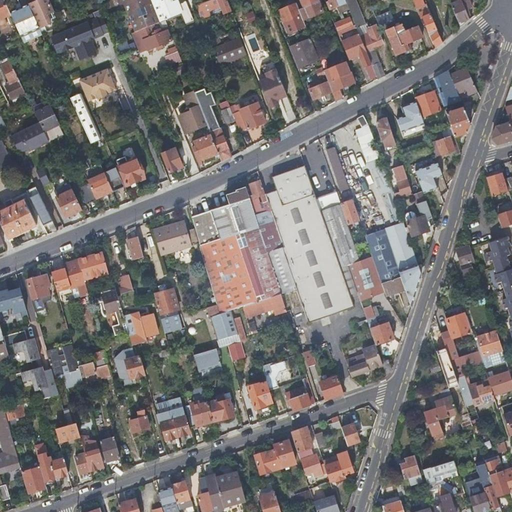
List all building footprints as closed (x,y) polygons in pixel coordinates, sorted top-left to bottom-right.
[(4,0),(0,0),(0,18),(10,13),(10,12),(4,0)] [(37,0),(29,4),(39,27),(39,28),(41,32),(47,30),(45,25),(51,23),(55,21),(57,20),(55,16),(53,17),(50,18),(48,14),(53,11),(48,0),(37,0)] [(117,0),(131,33),(135,31),(123,0),(117,0)] [(123,0),(135,31),(139,29),(157,22),(165,19),(181,13),(185,23),(193,20),(186,1),(179,3),(177,0),(123,0)] [(220,6),(217,0),(208,0),(206,1),(196,5),(201,17),(205,16),(204,13),(220,7),(220,6)] [(301,8),(318,2),(317,0),(300,0),(302,4),(300,5),(301,8)] [(344,0),(325,0),(329,10),(336,6),(339,5),(346,2),(344,0)] [(351,15),(359,12),(354,0),(344,0),(346,2),(351,15)] [(411,0),(421,21),(423,20),(435,48),(441,42),(435,30),(436,29),(430,16),(426,5),(424,6),(421,0),(411,0)] [(449,4),(459,27),(468,20),(464,11),(471,7),(468,0),(453,0),(454,2),(449,4)] [(322,12),(318,2),(301,8),(298,10),(302,20),(322,12)] [(305,25),(302,20),(298,10),(296,3),(279,10),(288,32),(305,25)] [(10,13),(21,36),(39,27),(29,4),(10,12),(10,13)] [(339,5),(336,6),(343,23),(345,22),(339,5)] [(258,21),(268,17),(265,7),(254,11),(258,21)] [(389,11),(375,17),(379,26),(393,20),(389,11)] [(359,34),(365,50),(373,46),(382,43),(374,24),(366,28),(359,12),(351,15),(353,19),(355,24),(357,29),(359,34)] [(92,37),(102,34),(96,19),(52,36),(54,42),(58,51),(75,45),(80,58),(84,56),(86,57),(90,56),(91,53),(95,52),(89,39),(89,36),(91,35),(92,37)] [(167,30),(171,40),(173,39),(165,19),(157,22),(158,24),(161,29),(165,28),(166,30),(167,30)] [(343,23),(335,26),(338,32),(355,24),(353,19),(345,22),(343,23)] [(157,22),(139,29),(147,49),(147,50),(157,46),(162,44),(171,40),(167,30),(166,30),(165,28),(161,29),(158,24),(157,22)] [(338,32),(339,36),(357,29),(355,24),(338,32)] [(408,49),(408,48),(406,43),(409,42),(422,37),(417,25),(404,31),(401,24),(394,27),(393,26),(385,29),(395,54),(408,49)] [(42,33),(41,32),(39,28),(39,27),(21,36),(23,41),(34,36),(42,33)] [(135,31),(131,33),(138,50),(139,52),(147,49),(139,29),(135,31)] [(365,50),(359,34),(341,41),(348,59),(358,55),(363,66),(371,63),(366,51),(365,50)] [(217,37),(210,40),(213,48),(216,47),(223,64),(245,55),(239,38),(217,46),(216,44),(219,42),(217,37)] [(318,59),(310,38),(289,47),(299,72),(302,70),(300,67),(318,59)] [(371,63),(371,64),(371,65),(372,65),(380,62),(373,46),(365,50),(366,51),(371,63)] [(216,47),(213,48),(220,65),(223,64),(216,47)] [(12,99),(25,93),(10,61),(2,65),(11,83),(6,86),(12,99)] [(350,72),(346,62),(339,65),(338,64),(330,68),(330,69),(323,72),(325,76),(327,82),(331,91),(335,101),(342,97),(338,89),(354,82),(350,72)] [(384,74),(380,62),(372,65),(377,77),(384,74)] [(186,72),(183,64),(175,68),(178,75),(186,72)] [(370,79),(376,76),(371,65),(371,64),(365,67),(370,79)] [(107,68),(79,80),(88,101),(97,97),(98,99),(107,95),(107,93),(116,89),(107,68)] [(449,74),(458,96),(476,89),(466,68),(449,74)] [(287,96),(276,69),(265,73),(267,78),(259,81),(269,108),(279,105),(277,100),(287,96)] [(325,76),(323,72),(322,69),(316,72),(319,79),(325,76)] [(444,107),(460,101),(458,96),(449,74),(447,70),(446,71),(433,77),(439,93),(443,106),(444,107)] [(313,99),(331,91),(327,82),(324,83),(323,81),(316,83),(317,86),(309,89),(313,99)] [(497,144),(511,139),(511,86),(511,85),(507,97),(511,99),(511,102),(511,105),(505,108),(510,122),(496,127),(492,138),(497,144)] [(221,161),(231,156),(221,131),(216,119),(211,106),(216,104),(211,92),(206,93),(204,88),(194,92),(207,124),(209,131),(218,153),(219,155),(221,161)] [(194,92),(185,95),(189,108),(186,109),(184,112),(186,116),(180,118),(186,132),(207,124),(194,92)] [(433,92),(415,98),(415,100),(421,117),(440,110),(439,107),(434,94),(433,92)] [(439,93),(434,94),(439,107),(443,106),(439,93)] [(71,98),(91,142),(96,139),(95,137),(99,136),(91,117),(90,118),(79,94),(71,98)] [(38,100),(31,104),(33,109),(40,122),(49,141),(63,134),(50,105),(42,108),(38,100)] [(402,129),(423,122),(421,117),(415,100),(401,105),(404,115),(397,117),(402,129)] [(9,104),(13,112),(18,110),(15,102),(9,104)] [(240,110),(244,119),(247,128),(265,121),(258,102),(240,108),(240,110)] [(234,112),(240,110),(240,108),(238,104),(236,105),(236,103),(235,103),(232,105),(234,112)] [(235,119),(232,113),(230,107),(222,110),(225,120),(227,122),(235,119)] [(470,125),(463,108),(459,109),(458,107),(456,107),(457,110),(446,114),(450,126),(454,137),(467,133),(470,125)] [(244,119),(240,110),(234,112),(232,113),(235,119),(239,131),(247,128),(244,119)] [(367,124),(362,115),(356,118),(361,128),(367,124)] [(397,147),(387,118),(376,122),(386,151),(397,147)] [(40,122),(11,136),(19,152),(26,149),(28,152),(49,141),(40,122)] [(454,137),(450,126),(427,134),(435,156),(458,148),(454,137)] [(201,160),(215,155),(218,153),(209,131),(207,133),(208,136),(193,141),(195,145),(192,146),(199,164),(202,163),(201,160)] [(380,156),(372,132),(358,137),(367,161),(378,194),(382,192),(392,221),(402,218),(395,200),(393,193),(386,171),(380,156)] [(0,172),(14,165),(0,136),(0,172)] [(348,188),(334,146),(326,149),(340,191),(348,188)] [(175,148),(161,153),(169,172),(183,166),(175,148)] [(127,184),(144,177),(137,159),(128,163),(126,156),(117,160),(127,184)] [(434,177),(441,174),(437,161),(415,168),(423,190),(424,191),(437,186),(434,177)] [(395,200),(412,194),(402,165),(392,169),(399,191),(393,193),(395,200)] [(360,299),(357,292),(350,294),(316,198),(309,178),(304,166),(272,177),(277,190),(265,194),(270,210),(283,246),(297,288),(308,323),(319,320),(318,316),(347,305),(349,311),(353,309),(351,302),(360,299)] [(49,181),(43,168),(36,171),(42,184),(49,181)] [(113,168),(104,172),(112,191),(122,187),(113,168)] [(501,171),(485,176),(491,196),(508,191),(506,187),(503,176),(501,171)] [(96,199),(112,191),(104,172),(87,180),(89,184),(95,198),(96,199)] [(511,179),(510,174),(503,176),(506,187),(511,185),(511,179)] [(250,184),(253,194),(249,196),(255,215),(270,210),(265,194),(260,180),(250,184)] [(95,198),(89,184),(80,188),(86,202),(95,198)] [(281,294),(296,288),(297,288),(283,246),(267,252),(255,215),(249,196),(246,187),(236,190),(237,191),(227,195),(230,204),(191,216),(217,303),(220,313),(231,310),(243,306),(263,299),(281,294)] [(82,209),(72,189),(57,196),(66,216),(82,209)] [(405,227),(408,237),(412,236),(430,230),(428,226),(430,225),(429,221),(430,218),(433,217),(428,203),(426,203),(422,191),(414,194),(418,206),(422,216),(407,221),(409,226),(405,227)] [(360,261),(354,244),(347,224),(340,204),(336,192),(316,198),(350,294),(357,292),(348,265),(360,261)] [(44,205),(44,204),(38,206),(35,199),(31,200),(43,225),(48,223),(52,231),(56,229),(56,228),(44,205)] [(347,224),(359,219),(352,199),(340,204),(347,224)] [(13,205),(10,200),(5,203),(7,208),(0,211),(0,222),(8,239),(37,225),(24,200),(13,205)] [(510,212),(497,216),(501,228),(511,224),(511,204),(511,203),(508,204),(510,212)] [(283,246),(270,210),(255,215),(267,252),(283,246)] [(154,229),(161,255),(191,246),(184,221),(154,229)] [(399,271),(418,264),(408,237),(405,227),(403,223),(400,224),(365,236),(375,264),(381,283),(401,277),(399,271)] [(138,235),(137,229),(136,225),(128,229),(128,238),(138,235)] [(140,264),(146,262),(140,240),(138,235),(128,238),(134,259),(140,257),(141,261),(139,261),(140,264)] [(506,237),(489,242),(491,251),(486,252),(489,261),(492,260),(494,267),(508,262),(505,256),(508,255),(506,248),(510,247),(506,237)] [(469,245),(455,250),(463,274),(473,271),(470,262),(473,261),(469,249),(469,245)] [(103,252),(79,259),(85,279),(109,273),(103,252)] [(85,279),(79,259),(67,263),(69,272),(67,273),(71,287),(71,288),(78,286),(81,295),(89,293),(88,292),(85,279)] [(381,283),(375,264),(362,268),(360,261),(348,265),(357,292),(360,299),(363,310),(370,308),(372,295),(371,291),(383,287),(381,283)] [(508,262),(494,267),(497,274),(494,275),(496,283),(501,281),(504,290),(511,286),(511,268),(510,269),(508,262)] [(411,307),(421,274),(418,264),(399,271),(401,277),(405,289),(411,307)] [(67,273),(65,269),(52,273),(57,291),(71,287),(67,273)] [(34,298),(32,299),(37,317),(48,314),(44,302),(51,300),(48,289),(51,288),(47,274),(35,277),(34,277),(33,276),(32,277),(31,277),(30,278),(30,279),(28,280),(34,298)] [(122,287),(119,288),(120,294),(133,290),(129,274),(122,277),(123,280),(120,281),(122,287)] [(388,295),(405,289),(401,277),(381,283),(383,287),(384,291),(386,297),(389,296),(388,295)] [(468,286),(462,289),(466,303),(473,301),(468,286)] [(511,286),(504,290),(506,298),(501,299),(504,308),(507,307),(509,314),(511,312),(511,286)] [(161,292),(154,293),(161,317),(162,320),(165,332),(165,333),(183,328),(178,309),(179,308),(173,288),(167,290),(166,287),(160,289),(161,292)] [(26,309),(20,288),(9,291),(14,307),(15,312),(26,309)] [(307,324),(308,323),(297,288),(296,288),(307,324)] [(14,307),(9,291),(9,289),(0,291),(0,309),(0,311),(14,307)] [(118,334),(128,331),(123,314),(116,290),(103,294),(108,312),(118,309),(121,323),(116,324),(118,334)] [(286,310),(285,308),(281,294),(263,299),(243,306),(246,316),(266,310),(273,308),(275,313),(286,310)] [(319,320),(349,311),(347,305),(318,316),(319,320)] [(375,306),(370,308),(373,316),(374,315),(374,316),(378,315),(375,306)] [(370,308),(363,310),(366,319),(375,344),(393,338),(388,323),(387,321),(384,320),(376,323),(374,316),(374,315),(373,316),(370,308)] [(220,313),(211,317),(217,339),(238,333),(234,317),(231,310),(220,313)] [(132,345),(147,341),(146,337),(141,317),(140,312),(131,315),(136,333),(129,335),(132,345)] [(469,332),(463,313),(445,319),(451,338),(469,332)] [(472,332),(465,313),(463,313),(469,332),(472,332)] [(153,314),(141,317),(146,337),(158,333),(153,314)] [(240,316),(234,317),(238,333),(240,337),(246,335),(240,316)] [(0,358),(9,355),(6,345),(3,336),(0,324),(0,358)] [(3,336),(6,345),(13,343),(28,339),(25,330),(20,331),(3,336)] [(483,356),(502,350),(496,331),(477,337),(481,350),(483,356)] [(163,349),(169,348),(165,333),(165,332),(159,334),(163,349)] [(28,339),(13,343),(16,353),(22,351),(29,355),(31,361),(40,358),(34,337),(28,339)] [(80,369),(79,366),(72,343),(54,348),(47,350),(53,374),(54,376),(63,373),(80,369)] [(383,365),(381,361),(375,344),(362,349),(364,354),(369,370),(383,365)] [(132,377),(145,374),(140,356),(135,357),(133,347),(123,350),(116,359),(121,378),(125,379),(126,385),(133,383),(132,377)] [(216,347),(194,354),(196,361),(198,369),(199,371),(222,364),(221,362),(216,347)] [(454,348),(446,350),(452,366),(460,390),(465,405),(465,406),(473,404),(467,384),(462,370),(482,363),(478,351),(457,357),(455,348),(454,348)] [(109,363),(105,349),(92,353),(94,361),(95,367),(96,367),(109,363)] [(303,352),(308,366),(316,364),(311,349),(303,352)] [(505,362),(502,350),(483,356),(481,350),(478,351),(482,363),(483,369),(505,362)] [(351,376),(369,370),(364,354),(356,357),(358,361),(348,364),(349,367),(349,368),(351,376)] [(386,375),(391,370),(387,359),(381,361),(383,365),(386,375)] [(95,367),(94,361),(79,366),(80,369),(82,376),(94,373),(97,386),(100,385),(99,378),(96,367),(95,367)] [(267,381),(269,389),(278,386),(276,379),(280,371),(287,369),(284,361),(271,365),(272,370),(271,373),(265,375),(267,381)] [(99,378),(112,374),(109,363),(96,367),(99,378)] [(53,374),(45,376),(42,366),(36,368),(21,372),(24,382),(30,380),(37,384),(39,389),(41,389),(43,397),(59,393),(55,379),(54,376),(53,374)] [(487,378),(487,381),(492,395),(511,388),(511,381),(510,374),(509,371),(487,378)] [(344,392),(338,375),(321,381),(326,398),(344,392)] [(265,403),(273,401),(269,389),(267,381),(259,383),(259,382),(256,383),(255,380),(252,381),(253,384),(249,385),(251,393),(248,395),(249,398),(252,397),(255,408),(266,404),(265,403)] [(448,389),(457,413),(463,429),(472,426),(470,421),(469,416),(463,418),(461,411),(459,406),(465,405),(460,390),(454,391),(453,388),(455,387),(452,380),(446,382),(448,389)] [(473,404),(474,405),(487,401),(486,398),(492,396),(492,395),(487,381),(470,386),(469,383),(467,384),(473,404)] [(197,425),(213,420),(208,402),(207,399),(202,383),(202,384),(203,386),(193,388),(196,399),(190,400),(190,402),(185,403),(188,415),(191,426),(196,424),(197,425)] [(294,409),(310,404),(305,389),(311,388),(310,385),(285,392),(289,404),(292,403),(294,409)] [(310,404),(315,402),(311,388),(305,389),(310,404)] [(448,389),(436,392),(438,401),(434,402),(437,409),(423,413),(432,440),(443,437),(439,424),(443,423),(442,418),(457,413),(448,389)] [(208,402),(213,420),(223,418),(234,415),(229,399),(226,400),(225,400),(224,397),(223,393),(215,395),(216,399),(208,402)] [(166,439),(179,436),(171,409),(171,410),(168,400),(156,403),(159,413),(157,413),(159,423),(162,422),(166,439)] [(0,473),(20,467),(8,424),(4,409),(2,402),(0,403),(0,435),(5,451),(0,452),(0,473)] [(22,403),(4,409),(8,424),(11,423),(10,419),(26,415),(22,403)] [(171,409),(179,436),(190,433),(183,406),(171,409)] [(80,436),(80,435),(76,422),(73,423),(69,408),(64,410),(68,425),(56,428),(60,441),(80,436)] [(144,409),(137,410),(139,417),(130,420),(133,432),(150,427),(147,415),(146,416),(144,409)] [(511,411),(502,415),(509,436),(511,434),(511,411)] [(337,416),(331,418),(332,422),(329,424),(331,430),(341,426),(337,416)] [(470,421),(472,426),(474,432),(479,430),(475,419),(470,421)] [(341,427),(347,445),(359,441),(353,423),(341,427)] [(306,427),(291,432),(297,451),(299,458),(314,453),(312,447),(306,427)] [(322,432),(314,434),(318,447),(326,445),(322,432)] [(85,452),(90,470),(104,466),(99,449),(96,440),(90,440),(89,436),(80,435),(80,436),(82,443),(84,449),(85,452)] [(106,461),(121,457),(115,436),(100,440),(106,461)] [(288,440),(273,445),(274,450),(280,468),(295,463),(288,440)] [(503,442),(495,445),(497,452),(506,449),(503,442)] [(45,480),(56,477),(51,461),(51,458),(50,457),(47,458),(43,444),(35,446),(45,480)] [(56,477),(69,474),(62,450),(56,452),(57,457),(51,458),(51,461),(56,477)] [(280,468),(274,450),(266,452),(255,455),(260,474),(280,468)] [(327,472),(329,481),(334,479),(335,480),(345,477),(344,474),(353,471),(347,451),(337,454),(337,456),(323,460),(324,463),(327,472)] [(88,471),(90,470),(85,452),(76,455),(81,473),(84,472),(85,477),(89,476),(88,471)] [(318,475),(327,472),(324,463),(320,464),(317,454),(301,459),(305,474),(306,473),(317,470),(318,475)] [(404,458),(405,462),(400,463),(404,479),(408,477),(410,485),(416,483),(416,482),(422,480),(414,455),(404,458)] [(500,494),(510,491),(503,471),(499,458),(484,463),(485,466),(493,488),(497,486),(500,494)] [(422,470),(427,488),(428,490),(442,486),(440,481),(435,482),(434,476),(441,474),(442,478),(450,475),(451,479),(458,477),(452,460),(443,463),(422,470)] [(47,487),(41,466),(35,468),(33,462),(26,464),(28,470),(22,472),(28,493),(47,487)] [(490,509),(499,506),(493,488),(485,466),(476,469),(482,484),(490,509)] [(511,468),(503,471),(510,491),(511,490),(511,468)] [(216,474),(204,477),(209,492),(214,510),(218,509),(219,510),(219,511),(220,511),(222,511),(223,511),(224,511),(225,510),(225,509),(225,508),(225,507),(246,501),(237,471),(217,477),(216,474)] [(398,495),(399,496),(405,494),(398,471),(392,473),(398,495)] [(206,490),(203,478),(198,479),(201,491),(206,490)] [(172,485),(177,503),(179,509),(187,507),(188,511),(191,511),(194,511),(186,480),(172,485)] [(440,481),(442,486),(451,492),(454,488),(441,481),(440,481)] [(272,483),(258,487),(260,493),(274,489),(272,483)] [(0,485),(0,492),(2,500),(10,498),(5,484),(0,485)] [(474,511),(483,511),(491,510),(490,509),(482,484),(467,489),(474,511)] [(172,485),(158,489),(163,507),(164,511),(175,511),(179,511),(179,509),(177,503),(172,485)] [(442,486),(428,490),(430,495),(443,490),(442,486)] [(309,489),(289,496),(292,508),(313,501),(309,489)] [(207,511),(214,510),(209,492),(197,496),(201,511),(207,511)] [(280,511),(275,492),(259,497),(263,511),(280,511)] [(433,507),(435,511),(453,511),(450,501),(448,493),(447,493),(439,495),(442,503),(433,506),(433,507)] [(403,511),(399,496),(398,495),(383,500),(380,500),(382,505),(383,511),(403,511)] [(313,502),(316,511),(339,511),(334,496),(313,502)] [(118,503),(120,511),(138,511),(135,499),(118,503)] [(409,511),(430,511),(428,503),(408,508),(409,511)]
